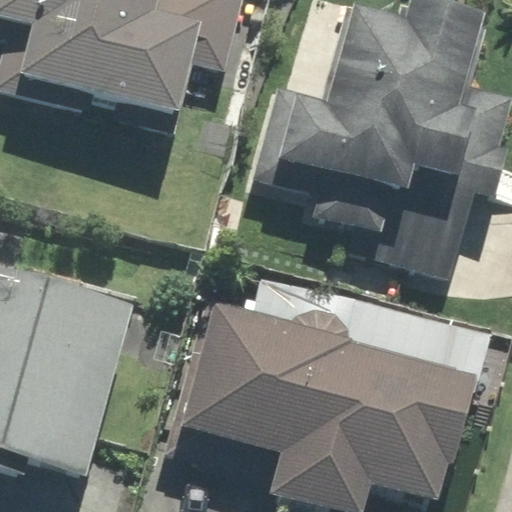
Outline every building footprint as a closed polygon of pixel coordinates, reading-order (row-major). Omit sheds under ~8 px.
[(182,134),(202,57),(233,65),(249,0),(0,0),(0,48),(5,49),(0,69),(0,103),(55,118),(59,103),(182,134)] [(398,30),(347,17),(324,108),(276,95),(252,188),(317,205),(310,229),(342,237),(336,261),(456,292),(477,207),(498,213),(511,162),(503,160),(511,123),(511,106),(472,96),(490,26),(404,5),(398,30)] [(254,234),(204,224),(196,268),(245,278),(254,234)] [(0,486),(28,494),(32,479),(92,495),(140,322),(17,288),(24,263),(0,256),(0,486)] [(285,336),(216,317),(180,455),(277,480),(268,511),(372,511),(374,506),(397,511),(448,511),(482,387),(350,352),(335,324),(313,318),(285,336)]
